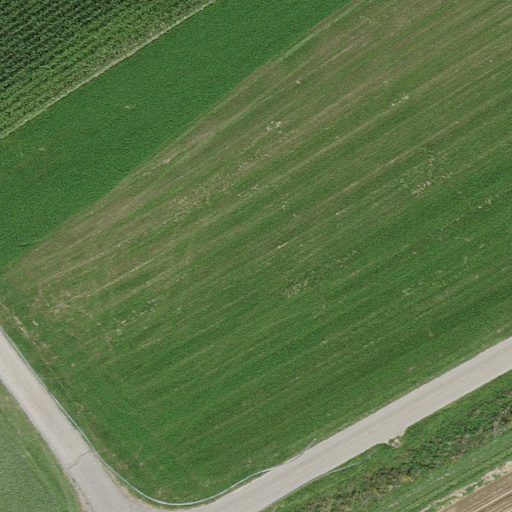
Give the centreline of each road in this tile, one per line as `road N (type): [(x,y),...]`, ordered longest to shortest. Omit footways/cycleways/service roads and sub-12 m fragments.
road 1 (unclassified): [(511,347),(214,511)]
road 2 (track): [(94,511),(0,387)]
